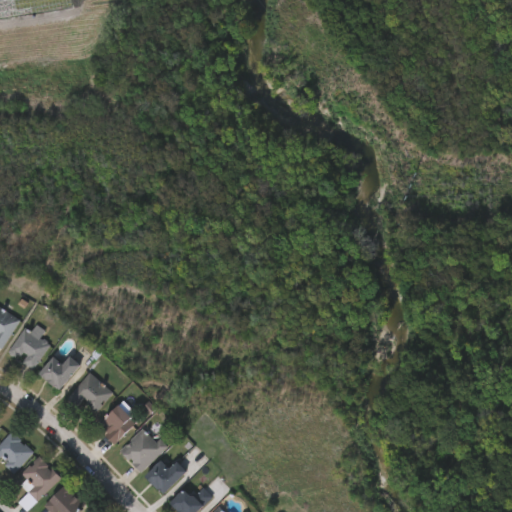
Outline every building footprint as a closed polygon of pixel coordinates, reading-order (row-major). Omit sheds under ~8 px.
[(0,346),(0,306),(21,319),(3,348),(0,346)] [(51,344),(32,370),(8,352),(27,326),(51,344)] [(0,354),(0,377),(2,379),(1,380),(15,389),(32,362),(23,356),(27,349),(18,343),(13,349),(6,345),(0,354)] [(65,362),(72,354),(83,364),(62,390),(41,373),(56,355),(65,362)] [(70,395),(90,372),(114,392),(94,416),(70,395)] [(21,392),(42,409),(63,383),(51,374),(45,382),(35,374),(21,392)] [(78,430),(95,411),(72,390),(49,415),(60,425),(65,418),(78,430)] [(115,444),(98,425),(120,404),(138,423),(115,444)] [(118,443),(111,435),(116,430),(105,419),(79,443),(97,463),(118,443)] [(141,472),(120,450),(145,426),(166,447),(141,472)] [(34,452),(14,472),(0,458),(0,439),(10,429),(34,452)] [(149,465),(141,456),(137,460),(124,446),(101,468),(122,490),(149,465)] [(165,494),(147,476),(170,452),(189,471),(165,494)] [(0,487),(16,470),(0,455),(0,487)] [(39,500),(17,478),(40,456),(62,478),(39,500)] [(2,503),(12,511),(27,511),(43,496),(20,474),(3,492),(8,497),(2,503)] [(144,511),(169,490),(159,479),(151,487),(143,478),(127,493),(144,511)] [(87,504),(79,511),(62,511),(61,511),(60,511),(50,511),(44,506),(66,483),(87,504)] [(199,511),(182,511),(172,502),(188,486),(196,494),(203,487),(214,497),(199,511)]
